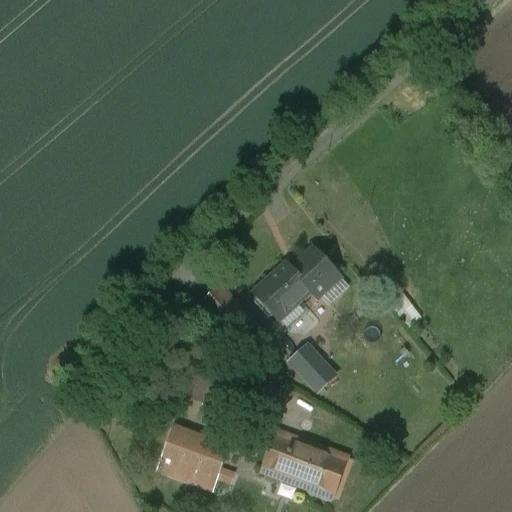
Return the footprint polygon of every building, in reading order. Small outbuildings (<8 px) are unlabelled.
[(353,266),(318,232),(302,249),(293,241),(258,278),(292,309),(319,281),(330,291),(353,266)] [(255,298),(230,273),(210,293),(235,318),(255,298)] [(414,327),(428,315),(408,292),(395,304),(414,327)] [(347,361),(320,332),(298,353),(325,382),(347,361)] [(244,436),(184,411),(164,460),(223,484),(244,436)] [(355,446),(284,419),(267,462),(338,489),(355,446)]
